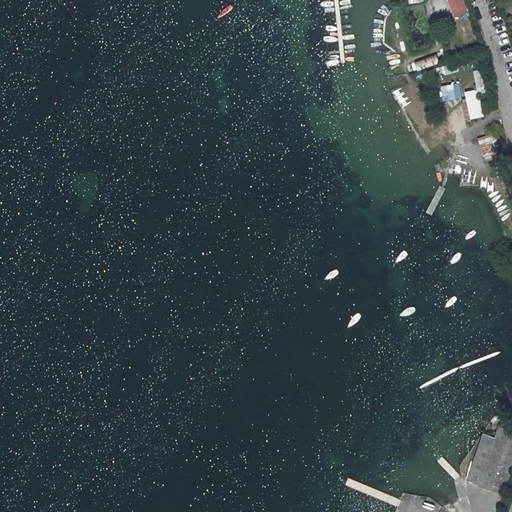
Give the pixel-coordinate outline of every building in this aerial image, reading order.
[(463,0),(447,0),(455,18),(469,13),(463,0)] [(415,71),(438,62),(435,53),(412,63),(415,71)] [(464,92),(470,119),(492,115),(480,69),(473,70),(477,89),(464,92)] [(462,98),(460,81),(440,84),(442,100),(462,98)] [(494,133),(477,139),(484,160),(501,154),(494,133)] [(503,494),(511,467),(511,431),(497,427),(494,438),(481,434),(465,481),(503,494)]
